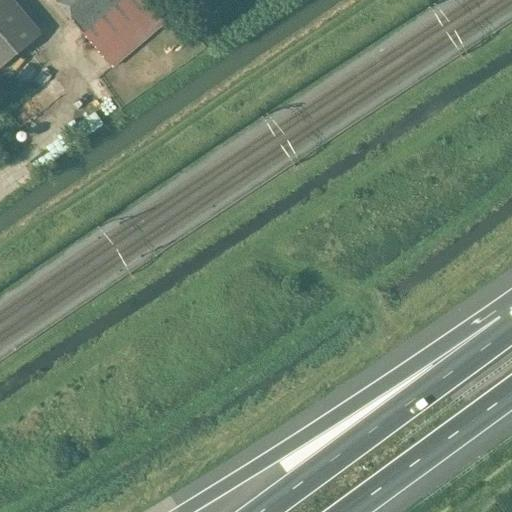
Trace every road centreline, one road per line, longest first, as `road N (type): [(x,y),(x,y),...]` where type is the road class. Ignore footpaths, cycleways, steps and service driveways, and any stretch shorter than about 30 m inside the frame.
road 1 (motorway): [(511,328),(295,440),(183,511)]
road 2 (motorway): [(511,328),(262,511)]
road 3 (motorway): [(348,511),(511,392)]
